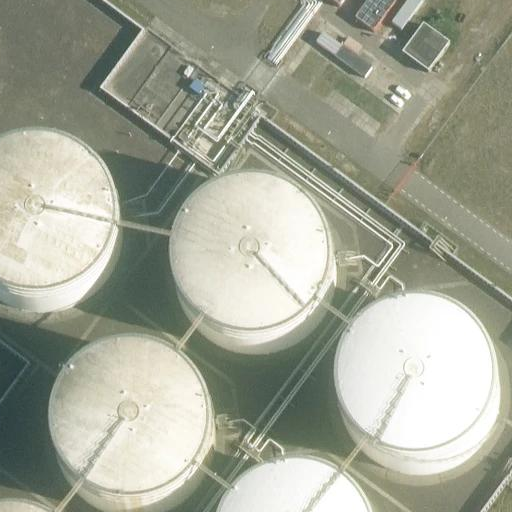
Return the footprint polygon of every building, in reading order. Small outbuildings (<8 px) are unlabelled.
[(326,0),(338,8),(343,0),(326,0)] [(371,34),(396,0),(369,0),(354,21),(371,34)] [(439,38),(422,26),(401,55),(427,74),(448,45),(445,42),(451,34),(445,30),(439,38)] [(363,79),(373,64),(319,28),(309,44),(363,79)] [(345,32),(340,41),(354,49),(359,41),(345,32)] [(126,248),(128,232),(126,216),(121,201),(118,194),(114,186),(110,180),(104,174),(98,168),(90,162),(76,154),(62,150),(55,149),(46,148),(37,148),(27,149),(18,151),(10,154),(0,159),(0,304),(10,310),(26,315),(40,317),(55,316),(61,315),(72,312),(81,307),(88,304),(96,298),(103,292),(113,279),(118,271),(121,264),(126,248)] [(341,290),(342,274),(341,258),(336,243),(333,236),(328,228),(324,222),(318,216),(313,211),(305,204),(291,197),(277,192),(269,191),(261,190),(252,190),(242,191),(233,194),(225,197),(211,204),(199,214),(193,220),(188,227),(181,240),(175,255),(173,271),(174,288),(178,303),(185,318),(191,326),(196,332),(202,338),(211,344),(225,352),(240,357),(255,359),(269,358),(275,357),(287,354),(296,350),(302,346),(311,340),(317,334),(328,322),(333,313),(336,306),(341,290)] [(504,410),(506,394),(504,378),(500,363),(496,356),(492,348),(488,342),(482,336),(477,331),(468,324),(454,317),(440,312),(433,311),(424,310),(415,310),(405,311),(397,314),(388,317),(374,324),(363,334),(357,340),(351,347),(344,360),(339,375),(337,391),(338,407),(342,423),(349,438),(355,446),(360,452),(366,458),(374,464),(388,472),(394,474),(404,477),(418,479),(433,478),(439,477),(450,474),(460,470),(466,466),(474,460),(481,454),(491,442),(496,433),(500,426),(504,410)] [(218,448),(220,431),(218,415),(214,400),(211,393),(206,385),(202,379),(196,373),(191,368),(183,361),(168,354),(154,349),(147,348),(138,347),(130,347),(119,349),(111,351),(102,354),(88,361),(77,371),(71,377),(65,384),(58,397),(53,412),(51,428),(52,445),(56,460),(63,475),(69,483),(74,489),(80,495),(88,501),(102,509),(111,511),(160,511),(164,511),(174,507),(180,503),(189,497),(195,491),(205,479),(211,470),(214,463),(218,448)] [(367,511),(365,508),(359,502),(353,497),(345,490),(331,483),(317,478),(310,477),(301,476),(292,476),(287,477),(282,477),(273,480),(265,483),(251,490),(239,500),(233,506),(228,511),(367,511)]
